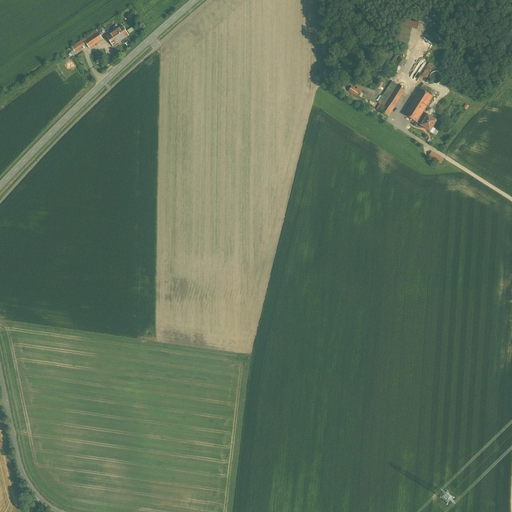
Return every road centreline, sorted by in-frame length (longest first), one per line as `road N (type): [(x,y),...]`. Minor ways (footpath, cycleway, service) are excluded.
road 1 (tertiary): [(0,186),(195,0)]
road 2 (unclassified): [(0,371),(22,472),(58,511)]
